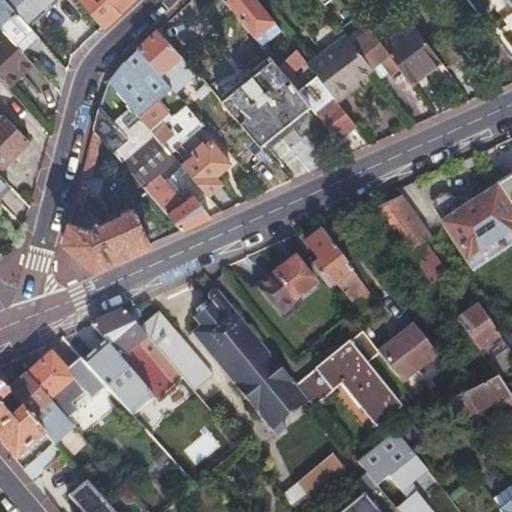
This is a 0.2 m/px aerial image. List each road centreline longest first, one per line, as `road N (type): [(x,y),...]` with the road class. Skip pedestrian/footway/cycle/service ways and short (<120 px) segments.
road 1 (residential): [(31,316),(511,105)]
road 2 (residential): [(158,0),(91,62),(80,83),(25,299),(31,316)]
